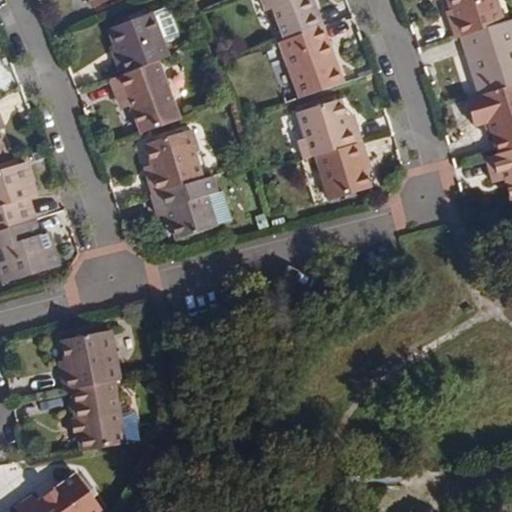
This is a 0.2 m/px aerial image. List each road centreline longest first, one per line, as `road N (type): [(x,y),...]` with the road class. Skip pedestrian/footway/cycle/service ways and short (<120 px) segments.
road 1 (residential): [(376,0),(402,57),(446,207),(112,286)]
road 2 (residential): [(9,0),(58,114),(112,286)]
